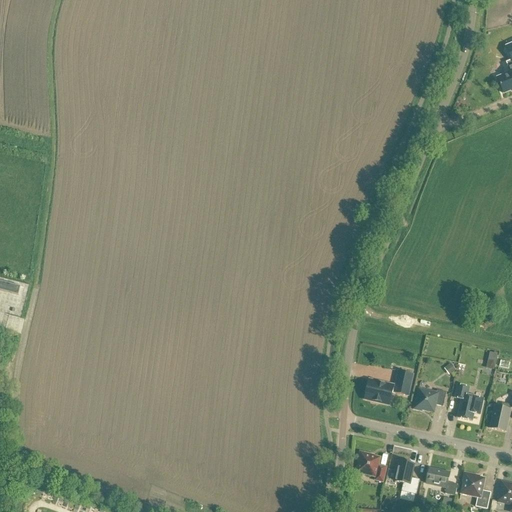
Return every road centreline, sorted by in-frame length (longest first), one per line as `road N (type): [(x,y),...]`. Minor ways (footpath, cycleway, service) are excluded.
road 1 (unclassified): [(344,418),(359,307),(462,65),(473,0)]
road 2 (track): [(61,0),(52,28),(53,162),(35,290)]
road 3 (residential): [(13,511),(11,428),(35,290)]
road 4 (residential): [(511,457),(344,418)]
